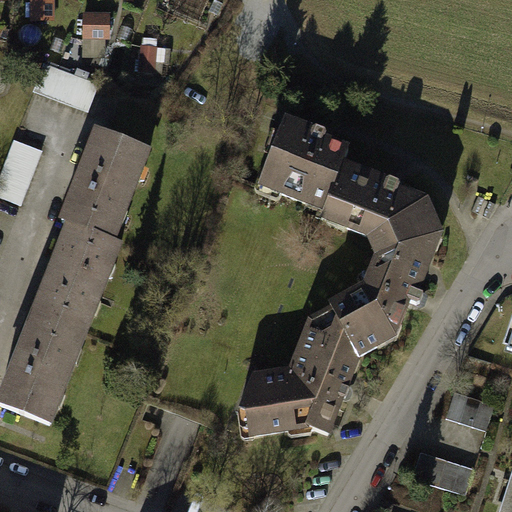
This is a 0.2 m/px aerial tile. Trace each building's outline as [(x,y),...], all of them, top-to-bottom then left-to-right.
[(33,0),(33,23),(60,23),(59,0),(33,0)] [(114,40),(114,12),(86,13),(86,40),(114,40)] [(144,73),(165,73),(166,48),(145,48),(144,73)] [(41,93),(89,114),(102,85),(54,64),(41,93)] [(299,132),(274,193),(400,248),(390,280),(316,323),(301,376),(258,384),(264,442),(350,432),(382,359),(419,344),(462,241),(442,203),(367,170),(372,161),(299,132)] [(105,136),(71,226),(128,247),(162,157),(105,136)] [(0,187),(0,196),(26,205),(45,152),(17,141),(0,187)] [(71,226),(36,316),(93,337),(128,247),(71,226)] [(36,316),(2,406),(59,428),(93,337),(36,316)] [(498,413),(458,402),(452,422),(493,434),(498,413)] [(477,474),(424,461),(418,483),(471,497),(477,474)]
